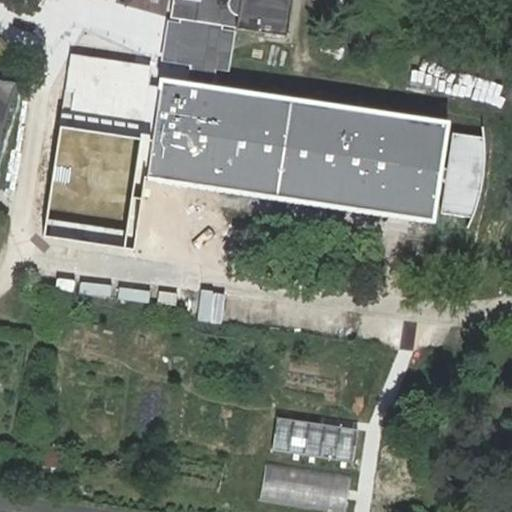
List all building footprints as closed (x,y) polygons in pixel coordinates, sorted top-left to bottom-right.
[(162,60),(186,65),(217,70),(230,72),(234,32),(223,30),(224,25),(287,37),(292,0),(173,0),(171,17),(180,19),(179,25),(168,23),(165,40),(162,60)] [(144,61),(73,54),(48,232),(90,240),(130,245),(137,188),(140,163),(149,70),(144,61)] [(214,87),(217,70),(186,65),(186,67),(165,63),(162,63),(162,72),(159,77),(145,178),(432,222),(433,215),(441,216),(466,219),(475,221),(484,194),(487,173),(488,155),(487,140),(453,134),(446,133),(447,121),(214,87)] [(0,84),(0,150),(17,86),(0,84)] [(202,317),(249,321),(252,290),(205,286),(202,317)] [(360,429),(277,418),(272,451),(356,463),(360,429)] [(355,475),(267,463),(263,493),(351,505),(355,475)]
